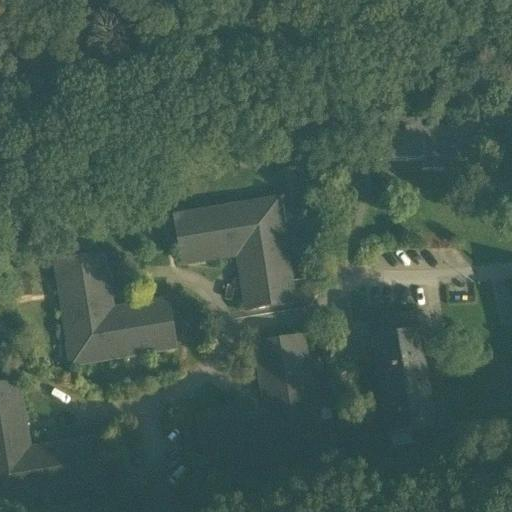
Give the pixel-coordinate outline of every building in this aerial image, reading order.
[(464,117),(408,118),(408,110),(365,111),(366,156),(398,155),(398,147),(407,147),(407,155),(409,155),(410,166),(458,165),(457,146),(465,146),(464,117)] [(239,264),(247,311),(294,304),(292,290),(286,291),(285,285),(291,284),(278,201),(175,218),(179,238),(185,238),(186,243),(180,244),(183,265),(230,258),(230,254),(237,253),(242,256),(243,263),(239,264)] [(59,284),(72,366),(174,350),(171,329),(165,330),(164,324),(170,323),(167,302),(119,310),(120,314),(112,315),(108,312),(107,304),(111,303),(103,256),(56,264),(58,278),(64,277),(65,283),(59,284)] [(382,437),(382,439),(430,431),(430,429),(425,429),(423,417),(428,416),(410,312),(408,312),(366,319),(370,341),(365,341),(366,344),(371,343),(374,357),(368,358),(374,392),(380,391),(382,406),(377,407),(379,422),(385,421),(387,436),(382,437)] [(203,451),(206,472),(321,454),(303,339),(282,343),(283,348),(277,349),(276,344),(255,347),(261,384),(266,387),(269,387),(270,393),(267,393),(263,398),(266,414),(247,417),(243,422),(244,425),(238,426),(238,423),(233,419),(199,425),(202,445),(208,444),(209,450),(203,451)] [(0,505),(104,489),(100,468),(94,469),(93,463),(99,462),(96,441),(62,447),(59,451),(59,454),(53,455),(53,452),(48,449),(29,452),(26,436),(22,432),(19,433),(18,427),(21,427),(24,422),(18,385),(0,387),(0,505)] [(380,391),(374,392),(377,407),(382,406),(380,391)]
